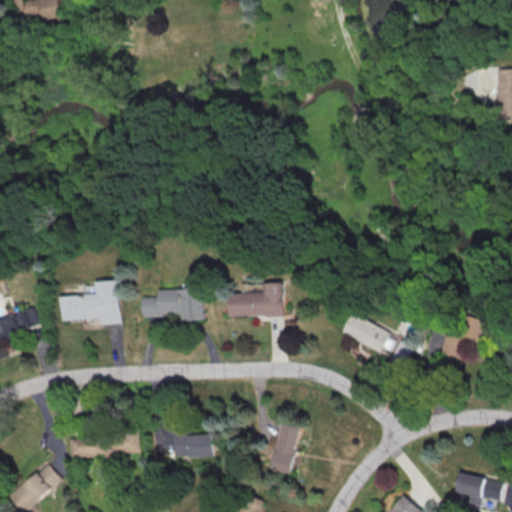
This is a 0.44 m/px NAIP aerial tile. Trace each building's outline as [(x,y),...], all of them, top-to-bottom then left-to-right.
[(68,14),(65,0),(20,0),(25,19),(45,14),(46,19),(68,14)] [(511,67),(503,68),(504,115),(511,114),(511,67)] [(126,322),(124,279),(103,280),(104,293),(69,295),(70,319),(105,318),(106,323),(126,322)] [(232,315),(287,315),(287,280),(267,280),(267,291),(231,292),(232,315)] [(207,288),(162,288),(163,296),(146,296),(147,316),(185,315),(185,320),(208,319),(207,288)] [(0,340),(48,326),(42,307),(0,320),(0,340)] [(382,352),(395,330),(357,308),(344,330),(382,352)] [(446,355),(467,358),(470,334),(450,331),(446,355)] [(409,364),(416,345),(402,340),(395,359),(409,364)] [(295,472),(303,426),(284,423),(275,468),(295,472)] [(178,456),(217,455),(216,433),(191,434),(191,425),(177,426),(178,456)] [(87,437),(125,434),(125,431),(142,429),(144,453),(124,454),(125,459),(106,461),(106,455),(74,457),(73,439),(87,438),(87,437)] [(65,480),(51,463),(11,494),(25,511),(65,480)] [(506,481),(463,472),(459,492),(472,495),(470,504),(482,506),(484,496),(502,500),(506,481)] [(392,511),(407,495),(426,511),(392,511)]
